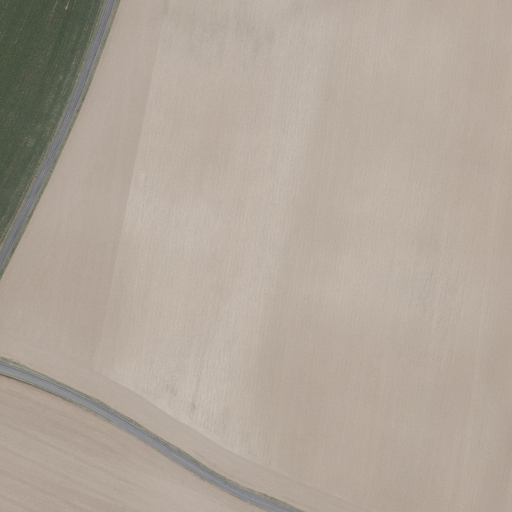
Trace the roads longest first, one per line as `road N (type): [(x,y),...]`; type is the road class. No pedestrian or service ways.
road 1 (secondary): [(287,511),(61,390),(0,366)]
road 2 (tertiary): [(112,0),(74,106),(0,265)]
